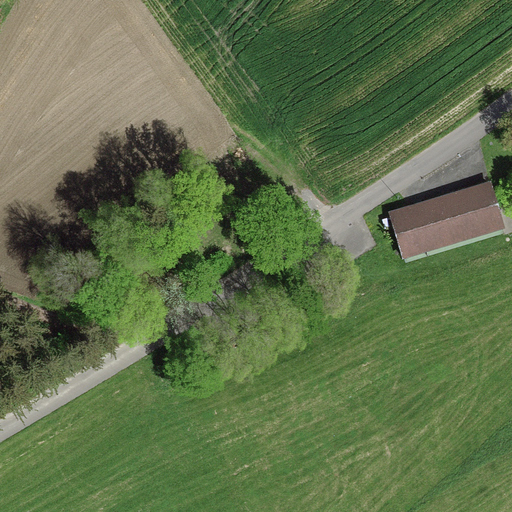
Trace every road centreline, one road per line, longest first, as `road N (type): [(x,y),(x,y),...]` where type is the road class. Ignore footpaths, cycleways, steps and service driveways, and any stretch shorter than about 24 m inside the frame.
road 1 (residential): [(511,99),(294,251),(0,432)]
road 2 (track): [(136,348),(0,287)]
